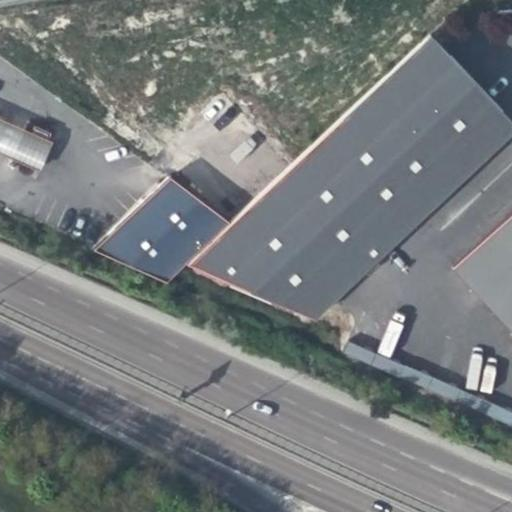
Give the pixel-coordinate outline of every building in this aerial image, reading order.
[(511,130),(511,118),(432,33),(188,261),(313,316),(511,130)] [(254,76),(246,68),(226,88),(235,97),(254,76)] [(232,119),(225,112),(215,123),(221,130),(232,119)] [(0,151),(12,124),(0,118),(0,151)] [(227,218),(164,176),(83,248),(165,283),(227,218)] [(511,209),(453,264),(511,327),(511,209)]
